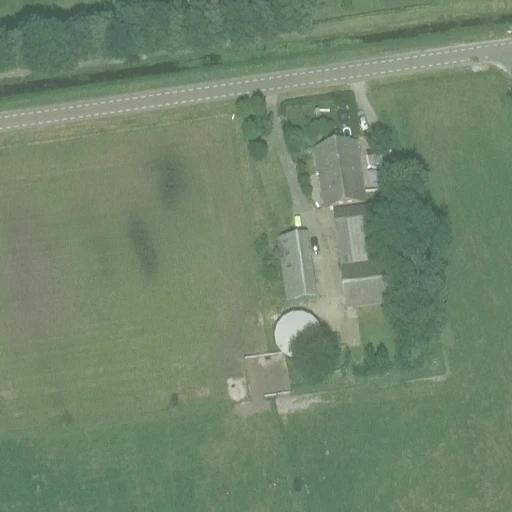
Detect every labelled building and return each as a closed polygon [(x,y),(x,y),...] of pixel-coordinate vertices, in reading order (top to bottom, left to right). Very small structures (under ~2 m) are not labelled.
[(345,209),(366,205),(356,143),(335,146),(345,209)] [(345,209),(335,146),(314,150),(325,212),(345,209)] [(367,168),(382,166),(380,153),(365,155),(367,168)] [(369,263),(367,216),(339,217),(340,264),(369,263)] [(315,297),(311,232),(284,234),(288,298),(315,297)] [(343,302),(381,300),(380,278),(342,280),(343,302)] [(372,309),(357,313),(360,324),(375,320),(372,309)] [(320,346),(320,341),(319,332),(314,325),(307,320),(298,319),(289,320),(282,325),(277,332),(276,341),(276,349),(281,357),(290,363),(300,363),(309,361),(317,354),(320,346)]
